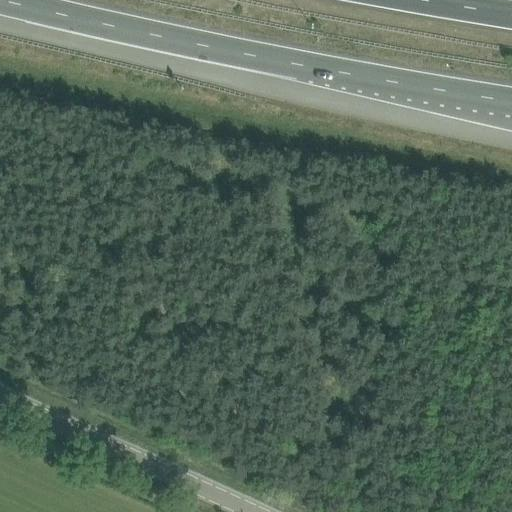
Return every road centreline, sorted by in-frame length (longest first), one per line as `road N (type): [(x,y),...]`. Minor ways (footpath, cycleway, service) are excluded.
road 1 (motorway): [(0,2),(287,64),(511,98)]
road 2 (tertiary): [(252,511),(0,397)]
